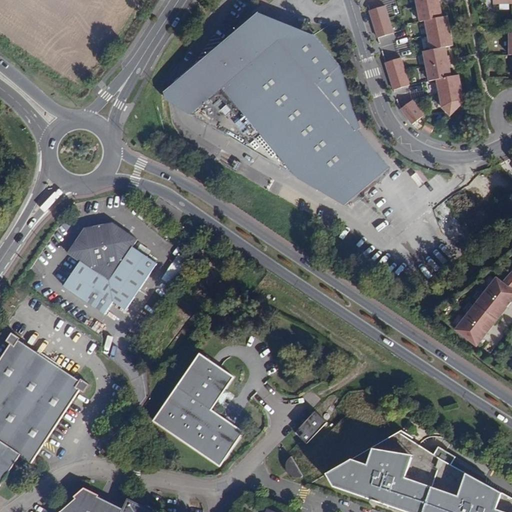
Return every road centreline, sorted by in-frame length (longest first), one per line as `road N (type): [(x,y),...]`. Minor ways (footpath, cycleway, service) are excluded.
road 1 (primary): [(96,181),(118,179),(169,196),(511,422)]
road 2 (primary): [(511,401),(189,185),(112,145)]
road 3 (residential): [(350,0),(399,134),(447,158),(511,138)]
road 4 (residential): [(13,511),(73,471),(99,468),(217,489)]
road 5 (track): [(316,395),(347,382),(362,360),(275,298)]
road 6 (residential): [(241,474),(355,511)]
road 7 (secondary): [(0,270),(57,196),(81,185)]
